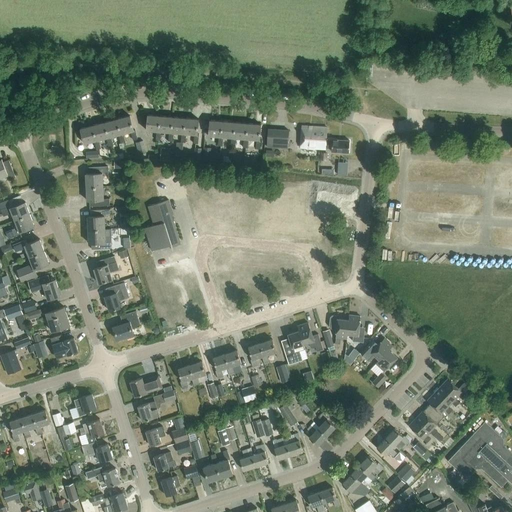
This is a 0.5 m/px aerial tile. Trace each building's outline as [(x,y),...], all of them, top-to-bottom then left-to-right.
[(159,131),(160,116),(148,115),(146,130),(156,131),(155,140),(160,141),(161,131),(159,131)] [(130,116),(117,119),(121,134),(123,134),(131,132),(133,140),(137,139),(135,130),(134,131),(130,116)] [(173,117),(160,116),(159,131),(161,131),(169,132),(168,141),(172,142),(173,132),(172,132),(173,117)] [(184,133),(186,118),(173,117),(172,132),(173,132),(181,133),(180,142),(185,143),(186,133),(184,133)] [(199,119),(186,118),(184,133),(186,133),(194,134),(193,143),(198,144),(199,135),(197,134),(199,119)] [(117,119),(105,123),(109,137),(110,137),(118,135),(121,144),(125,143),(123,134),(121,134),(117,119)] [(221,136),(222,121),(210,120),(209,135),(219,136),(218,145),(223,145),(223,136),(221,136)] [(235,122),(222,121),(221,136),(223,136),(232,137),(231,146),(235,146),(236,137),(234,137),(235,122)] [(247,123),(235,122),(234,137),(236,137),(244,138),(243,147),(248,147),(248,138),(246,138),(247,123)] [(97,141),(99,140),(106,138),(109,147),(113,146),(110,137),(109,137),(105,123),(93,126),(97,141)] [(246,138),(248,138),(256,139),(255,148),(260,149),(261,139),(260,139),(261,124),(247,123),(246,138)] [(101,149),(99,140),(97,141),(93,126),(80,129),(84,144),(94,141),(96,150),(101,149)] [(301,147),(319,148),(320,139),(326,139),(326,138),(327,127),(302,126),(301,147)] [(267,147),(287,148),(289,129),(268,128),(267,147)] [(350,140),(326,138),(326,139),(320,139),(319,148),(325,149),(326,148),(332,148),(332,151),(349,152),(350,140)] [(136,142),(139,154),(146,152),(143,140),(136,142)] [(211,148),(204,147),(203,159),(220,160),(220,153),(211,152),(211,148)] [(2,159),(0,160),(0,177),(7,175),(9,180),(15,178),(8,160),(3,162),(2,159)] [(86,174),(87,187),(103,186),(103,174),(109,173),(108,166),(88,167),(89,173),(86,174)] [(103,186),(87,187),(87,200),(90,200),(90,206),(110,205),(110,199),(104,199),(103,186)] [(290,199),(314,195),(313,186),(288,190),(290,199)] [(0,207),(1,209),(9,206),(7,200),(0,202),(0,207)] [(171,247),(180,244),(170,211),(172,210),(168,200),(148,206),(154,225),(145,228),(152,251),(171,245),(171,247)] [(10,206),(1,209),(3,216),(12,213),(15,220),(30,214),(25,202),(10,208),(10,206)] [(88,216),(89,230),(105,229),(105,216),(110,216),(110,209),(90,210),(90,216),(88,216)] [(35,226),(30,214),(15,220),(17,227),(5,231),(8,238),(21,234),(20,232),(35,226)] [(112,248),(111,242),(113,241),(113,236),(106,236),(105,229),(89,230),(89,243),(92,243),(92,249),(112,248)] [(26,248),(29,257),(45,251),(40,239),(25,245),(23,240),(13,244),(16,252),(26,248)] [(13,248),(11,243),(2,246),(4,251),(13,248)] [(119,252),(121,258),(129,256),(127,249),(119,252)] [(45,251),(29,257),(32,264),(17,270),(21,281),(27,279),(37,275),(35,269),(49,263),(45,251)] [(119,269),(118,267),(115,256),(104,259),(106,264),(94,268),(99,283),(113,278),(111,272),(119,269)] [(48,299),(61,295),(56,279),(50,281),(48,275),(28,281),(32,291),(44,287),(48,299)] [(106,288),(108,295),(105,296),(109,311),(121,308),(119,301),(129,298),(125,283),(106,288)] [(33,299),(22,302),(25,311),(36,308),(33,299)] [(19,304),(4,310),(6,316),(18,311),(20,315),(23,314),(19,304)] [(139,307),(141,313),(149,311),(147,304),(139,307)] [(64,307),(53,311),(51,305),(27,313),(30,320),(41,316),(40,313),(43,312),(42,311),(45,310),(52,332),(70,326),(64,307)] [(127,339),(134,337),(131,329),(140,326),(135,311),(120,315),(123,324),(112,327),(116,340),(126,337),(127,339)] [(349,315),(348,320),(349,320),(347,333),(353,334),(352,341),(363,342),(365,330),(359,330),(360,316),(349,315)] [(347,338),(347,333),(349,320),(348,320),(338,319),(338,316),(333,316),(331,317),(330,326),(331,328),(336,328),(335,337),(336,337),(335,343),(340,344),(341,338),(347,338)] [(297,326),(299,331),(303,344),(309,342),(311,347),(313,348),(315,347),(317,351),(323,349),(318,334),(312,336),(308,323),(297,326)] [(334,346),(329,329),(323,331),(327,348),(334,346)] [(302,360),(299,350),(305,348),(303,344),(299,331),(288,334),(292,347),(284,350),(289,364),(302,360)] [(35,342),(41,340),(39,333),(33,336),(35,342)] [(62,335),(51,339),(57,358),(68,355),(79,352),(74,338),(64,341),(62,335)] [(28,337),(15,342),(18,349),(31,344),(28,337)] [(384,338),(375,348),(369,343),(361,353),(369,361),(375,355),(379,359),(389,349),(389,350),(392,346),(384,338)] [(264,356),(262,356),(264,364),(269,363),(267,355),(276,352),(272,339),(260,343),(264,356)] [(35,343),(37,351),(47,347),(45,340),(35,343)] [(255,358),(262,356),(264,356),(260,343),(248,347),(252,359),(250,360),(253,368),(258,366),(255,358)] [(379,359),(376,363),(384,371),(397,357),(389,350),(389,349),(379,359)] [(8,374),(21,369),(14,350),(1,355),(8,374)] [(229,374),(234,372),(232,366),(240,363),(237,350),(225,354),(229,367),(227,367),(229,374)] [(229,367),(225,354),(213,358),(217,371),(215,371),(218,379),(223,378),(220,369),(227,367),(229,367)] [(194,378),(191,379),(194,386),(199,385),(196,377),(206,374),(202,361),(190,365),(194,378)] [(276,365),(281,379),(289,376),(285,362),(276,365)] [(359,368),(353,363),(350,366),(356,371),(359,368)] [(194,378),(190,365),(177,369),(182,382),(180,382),(183,390),(188,388),(185,381),(191,379),(194,378)] [(381,372),(372,382),(378,387),(387,378),(381,372)] [(251,377),(255,387),(262,384),(258,374),(251,377)] [(159,376),(149,379),(142,381),(142,378),(130,382),(134,396),(146,392),(162,387),(159,376)] [(441,385),(455,398),(458,402),(459,403),(472,390),(464,383),(459,388),(448,378),(441,385)] [(213,382),(207,384),(212,398),(213,398),(214,401),(219,399),(213,382)] [(215,386),(218,396),(224,394),(221,384),(215,386)] [(240,399),(241,404),(257,399),(253,385),(242,389),(244,397),(240,399)] [(388,390),(383,385),(378,390),(383,395),(388,390)] [(452,403),(455,406),(458,402),(455,398),(441,385),(434,393),(448,407),(452,403)] [(173,390),(163,393),(165,402),(176,398),(173,390)] [(74,400),(80,417),(86,416),(85,412),(97,408),(92,393),(80,397),(81,398),(74,400)] [(448,413),(451,409),(448,407),(434,393),(427,400),(430,404),(443,416),(444,416),(441,413),(444,410),(448,413)] [(280,411),(291,426),(297,421),(281,398),(270,403),(275,414),(280,411)] [(142,421),(154,418),(159,416),(155,401),(149,403),(149,402),(137,406),(142,421)] [(430,404),(423,411),(436,424),(443,416),(430,404)] [(45,410),(33,413),(38,426),(35,427),(37,434),(42,433),(40,426),(50,423),(45,410)] [(437,424),(436,424),(423,411),(422,410),(415,418),(429,432),(433,436),(437,432),(433,428),(437,424)] [(53,415),(56,426),(64,424),(60,412),(53,415)] [(319,427),(327,435),(336,426),(327,418),(328,417),(323,412),(319,416),(324,421),(319,427)] [(33,413),(22,417),(26,430),(23,431),(26,438),(31,436),(28,429),(35,427),(38,426),(33,413)] [(176,429),(185,427),(181,416),(173,419),(176,429)] [(22,417),(9,421),(14,434),(12,434),(14,442),(19,440),(17,433),(23,431),(26,430),(22,417)] [(83,426),(84,428),(80,429),(81,435),(86,433),(89,443),(82,446),(97,441),(95,436),(105,433),(100,418),(88,422),(89,424),(83,426)] [(261,420),(266,435),(273,433),(269,418),(261,420)] [(426,435),(429,432),(415,418),(408,425),(422,439),(423,439),(427,442),(430,439),(426,435)] [(225,428),(224,429),(229,444),(230,443),(229,441),(237,438),(232,422),(230,422),(229,419),(223,421),(225,428)] [(253,421),(258,436),(265,434),(260,419),(253,421)] [(511,452),(504,445),(504,439),(485,421),(448,461),(467,479),(477,468),(482,468),(502,487),(509,480),(511,482),(511,452)] [(63,425),(63,426),(66,435),(77,431),(74,422),(63,425)] [(327,435),(319,427),(314,422),(307,429),(312,434),(308,438),(317,446),(327,435)] [(66,435),(63,426),(57,428),(61,437),(66,435)] [(146,432),(150,446),(161,443),(159,437),(165,435),(163,427),(157,429),(157,428),(146,432)] [(172,431),(176,443),(189,439),(185,427),(172,431)] [(395,428),(385,437),(394,446),(401,439),(406,444),(409,440),(404,435),(403,436),(395,428)] [(222,446),(229,444),(224,429),(218,431),(222,446)] [(298,433),(293,434),(285,437),(290,455),(303,451),(299,440),(300,440),(298,433)] [(278,459),(290,455),(285,437),(276,440),(279,447),(274,448),(278,459)] [(385,437),(376,447),(385,455),(388,452),(394,457),(397,453),(392,448),(394,446),(385,437)] [(62,441),(65,450),(72,448),(69,439),(62,441)] [(192,450),(189,439),(176,443),(179,454),(192,450)] [(190,442),(195,459),(203,456),(198,440),(190,442)] [(97,441),(82,446),(85,456),(97,452),(100,462),(112,458),(108,444),(98,447),(97,441)] [(419,441),(413,447),(422,455),(427,449),(419,441)] [(263,444),(258,446),(256,446),(258,453),(253,455),(256,466),(268,462),(264,451),(265,451),(263,444)] [(256,466),(253,455),(251,448),(242,451),(244,458),(239,459),(243,470),(256,466)] [(215,464),(220,478),(232,474),(228,460),(230,459),(227,450),(222,451),(225,460),(218,463),(215,464)] [(168,467),(177,464),(175,460),(172,458),(170,452),(164,454),(164,453),(154,456),(158,470),(168,467)] [(215,464),(218,463),(215,454),(210,455),(213,464),(203,467),(208,482),(220,478),(215,464)] [(369,455),(360,464),(369,473),(370,471),(375,466),(380,471),(384,467),(378,462),(377,463),(369,455)] [(71,465),(74,475),(80,473),(78,463),(71,465)] [(407,463),(397,473),(406,481),(415,471),(407,463)] [(195,464),(184,468),(187,479),(199,475),(195,464)] [(360,464),(351,474),(360,482),(366,475),(372,480),(375,476),(370,471),(369,473),(360,464)] [(87,479),(97,476),(99,482),(105,480),(108,487),(120,483),(115,468),(101,473),(99,468),(85,472),(87,479)] [(351,474),(341,483),(350,492),(354,488),(359,493),(363,489),(358,484),(360,482),(351,474)] [(175,487),(180,485),(177,475),(161,481),(166,496),(177,492),(175,487)] [(405,483),(398,475),(388,485),(395,493),(405,483)] [(415,487),(422,482),(419,478),(412,484),(415,487)] [(23,484),(26,494),(39,490),(36,480),(23,484)] [(65,486),(70,501),(79,498),(74,483),(65,486)] [(492,484),(489,487),(500,498),(503,494),(492,484)] [(3,491),(6,502),(20,497),(17,487),(3,491)] [(332,487),(320,491),(324,503),(325,503),(333,500),(335,507),(340,505),(337,498),(336,498),(332,487)] [(48,488),(40,491),(45,506),(53,503),(48,488)] [(325,503),(324,503),(320,491),(308,496),(312,507),(316,506),(318,511),(319,511),(323,510),(322,508),(327,506),(325,503)] [(424,504),(434,500),(430,492),(421,497),(424,504)] [(105,502),(106,507),(112,505),(114,511),(115,511),(128,508),(123,493),(110,497),(104,499),(103,494),(91,498),(93,506),(105,502)] [(485,504),(479,507),(472,493),(465,497),(472,511),(477,511),(480,511),(504,511),(502,506),(493,511),(491,506),(487,508),(485,504)] [(400,511),(410,511),(412,511),(402,495),(394,500),(400,511)] [(458,511),(453,502),(443,507),(439,498),(426,504),(429,511),(458,511)] [(61,500),(64,511),(77,511),(77,510),(71,511),(68,502),(65,503),(64,499),(61,500)] [(369,499),(355,509),(356,511),(375,511),(377,511),(369,499)] [(54,511),(64,511),(61,500),(58,501),(60,510),(54,511)] [(284,503),(286,511),(299,511),(296,500),(284,503)] [(286,511),(284,503),(271,507),(272,511),(286,511)]
